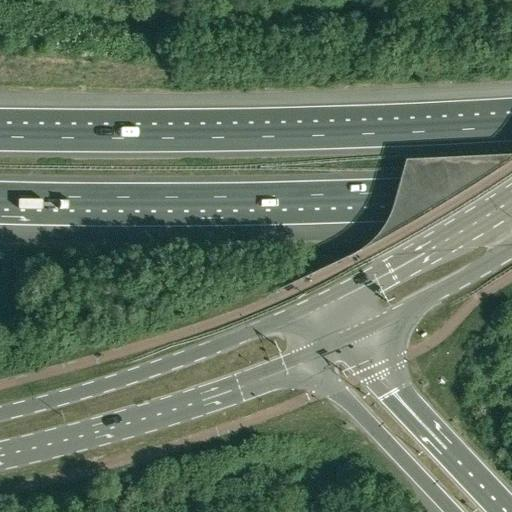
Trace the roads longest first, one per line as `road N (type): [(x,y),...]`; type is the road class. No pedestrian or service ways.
road 1 (motorway): [(0,196),(311,198),(511,188)]
road 2 (motorway): [(511,122),(272,133),(0,132)]
road 3 (primary): [(310,305),(92,389),(0,413)]
road 4 (primary): [(0,447),(112,420),(311,352)]
road 5 (primary): [(511,191),(310,305)]
road 6 (motorway): [(494,511),(384,395),(345,339)]
road 7 (motorway): [(311,352),(333,388),(454,511)]
road 8 (primary): [(345,339),(511,251)]
